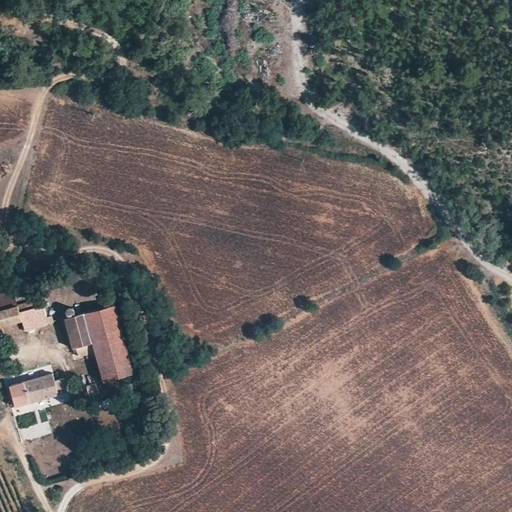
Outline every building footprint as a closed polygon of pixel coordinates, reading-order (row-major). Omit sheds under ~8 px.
[(0,309),(17,304),(12,288),(0,291),(0,309)] [(41,298),(17,304),(20,316),(32,313),(31,308),(43,305),(41,298)] [(103,301),(106,310),(115,307),(113,299),(103,301)] [(0,309),(0,325),(21,320),(20,316),(17,304),(0,309)] [(136,375),(115,307),(106,310),(86,315),(93,344),(76,350),(79,359),(91,356),(93,361),(98,359),(105,384),(136,375)] [(93,344),(86,315),(72,319),(66,320),(73,350),(76,350),(93,344)] [(8,384),(14,406),(58,394),(56,386),(52,372),(8,384)] [(56,386),(58,394),(68,391),(64,377),(58,379),(60,386),(56,386)] [(95,384),(85,386),(87,394),(97,391),(95,384)] [(49,421),(17,429),(21,441),(52,433),(49,421)]
